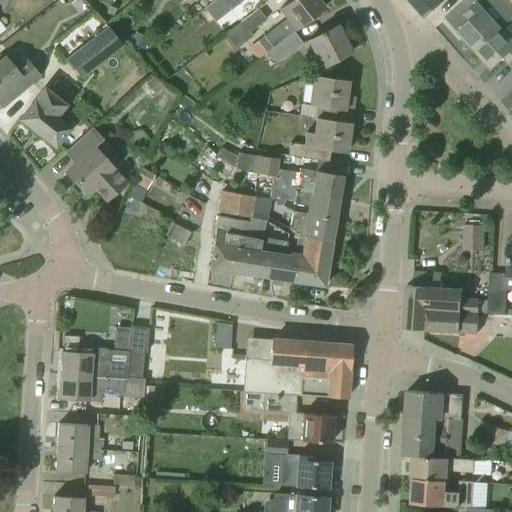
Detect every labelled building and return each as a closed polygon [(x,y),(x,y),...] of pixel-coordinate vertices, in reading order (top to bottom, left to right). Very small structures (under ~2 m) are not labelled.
[(222,0),(240,23),(250,15),(242,3),(246,0),(222,0)] [(293,32),(325,8),(318,0),(291,0),(281,8),(288,18),(264,37),(249,49),(258,60),(267,52),(272,48),(293,32)] [(409,0),(426,18),(443,3),(440,0),(409,0)] [(500,0),(497,3),(494,0),(481,0),(478,3),(477,3),(465,14),(470,19),(457,31),(475,50),(511,15),(511,3),(509,0),(500,0)] [(266,20),(258,9),(251,15),(250,15),(240,23),(225,35),(236,49),(253,37),(250,33),(266,20)] [(511,15),(475,50),(492,69),(505,57),(509,62),(511,60),(511,15)] [(352,53),(338,26),(307,41),(321,68),(352,53)] [(80,78),(122,44),(108,28),(66,61),(80,78)] [(149,39),(135,32),(128,47),(142,54),(149,39)] [(302,43),(293,32),(272,48),(267,52),(276,63),(302,43)] [(14,69),(3,57),(0,59),(0,95),(10,87),(17,96),(35,80),(38,74),(25,59),(14,69)] [(146,84),(155,95),(163,88),(154,77),(146,84)] [(347,96),(349,82),(314,77),(310,107),(317,108),(316,118),(351,122),(355,98),(347,96)] [(52,118),(73,93),(61,84),(51,97),(43,90),(20,119),(55,147),(67,131),(52,118)] [(347,153),(351,122),(316,118),(315,133),(308,132),(307,145),(293,143),(292,156),(329,161),(330,150),(347,153)] [(128,181),(95,147),(103,140),(92,128),(66,152),(76,163),(65,172),(86,195),(95,187),(107,200),(128,181)] [(338,199),(343,176),(299,169),(299,173),(278,169),(279,159),(238,154),(237,157),(221,149),(216,156),(224,162),(243,172),(245,172),(273,176),(299,194),(338,199)] [(145,191),(152,176),(142,171),(135,186),(145,191)] [(307,207),(306,214),(305,217),(335,222),(338,199),(299,194),(273,176),(245,172),(244,181),(251,183),(254,183),(252,196),(270,200),(283,206),(287,199),(294,203),(294,205),(307,207)] [(218,211),(250,217),(251,214),(252,202),(246,201),(247,196),(221,191),(218,211)] [(251,214),(267,218),(270,200),(253,196),(253,198),(247,196),(246,201),(252,202),(251,214)] [(332,242),(335,222),(305,217),(306,214),(293,212),(289,229),(302,236),(308,239),(332,242)] [(232,273),(241,221),(217,216),(210,270),(232,273)] [(266,224),(249,220),(248,222),(246,239),(262,242),(262,240),(266,224)] [(260,251),(262,242),(246,239),(248,222),(241,221),(232,273),(264,278),(268,252),(260,251)] [(184,246),(191,233),(172,224),(166,236),(184,246)] [(462,236),(484,236),(484,225),(462,224),(462,236)] [(324,287),(332,242),(308,239),(302,236),(302,237),(303,238),(302,245),(297,244),(295,257),(288,256),(287,258),(298,260),(295,282),(324,287)] [(269,252),(268,252),(264,278),(295,282),(298,260),(287,258),(288,256),(286,255),(288,244),(270,242),(269,252)] [(511,244),(509,244),(507,274),(490,274),(489,300),(489,314),(507,315),(508,290),(511,290),(511,244)] [(424,330),(425,310),(478,313),(478,314),(489,314),(489,300),(479,300),(462,298),(462,289),(440,288),(441,274),(414,272),(413,286),(407,286),(404,329),(424,330)] [(478,333),(478,314),(478,313),(425,310),(424,330),(459,332),(478,333)] [(232,326),(216,324),(215,349),(230,350),(232,326)] [(140,381),(149,329),(131,327),(127,362),(110,361),(111,354),(107,349),(96,348),(92,354),(62,352),(61,376),(101,379),(125,381),(140,382),(145,382),(145,381),(140,381)] [(76,331),(58,331),(58,344),(75,344),(76,331)] [(210,375),(209,390),(296,396),(298,368),(328,371),(327,397),(347,399),(350,346),(247,338),(245,359),(228,358),(227,376),(210,375)] [(144,400),(145,382),(140,382),(125,381),(101,379),(61,376),(60,400),(86,402),(86,414),(99,415),(100,403),(100,396),(123,397),(123,399),(144,400)] [(146,385),(142,431),(151,432),(154,386),(146,385)] [(462,419),(463,395),(407,391),(405,417),(462,419)] [(295,413),(296,396),(247,393),(246,411),(289,414),(289,413),(295,413)] [(289,413),(289,414),(287,440),(331,443),(331,440),(333,441),(334,429),(332,429),(333,416),(295,413),(289,413)] [(460,439),(462,419),(405,417),(404,436),(460,439)] [(102,451),(103,440),(98,439),(99,426),(58,424),(57,448),(102,451)] [(506,447),(509,431),(483,424),(480,443),(506,447)] [(459,460),(459,459),(460,439),(404,436),(403,456),(414,456),(433,458),(459,460)] [(265,455),(280,456),(286,457),(286,455),(288,442),(266,441),(265,455)] [(101,462),(102,451),(57,448),(55,473),(84,474),(85,461),(101,462)] [(312,457),(286,455),(286,457),(280,456),(279,465),(282,465),(280,486),(328,489),(330,462),(312,461),(312,457)] [(474,473),(475,460),(459,459),(459,460),(433,458),(414,456),(413,479),(445,482),(446,471),(474,473)] [(134,487),(135,477),(127,476),(113,475),(113,485),(134,487)] [(472,508),(473,484),(460,483),(459,494),(445,493),(445,482),(413,479),(411,504),(467,508),(472,508)] [(113,498),(114,488),(88,486),(87,496),(113,498)] [(326,511),(327,498),(274,494),(273,500),(270,500),(264,503),(262,511),(326,511)] [(87,511),(82,511),(83,498),(54,496),(52,511),(87,511)]
